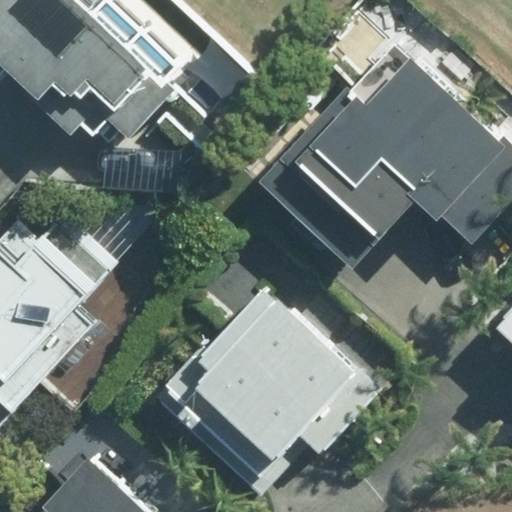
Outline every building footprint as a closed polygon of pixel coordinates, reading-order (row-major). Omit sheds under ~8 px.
[(188,52),(129,0),(0,0),(0,9),(78,79),(96,59),(117,77),(126,66),(153,91),(188,52)] [(511,137),(511,105),(436,39),(339,149),(416,216),(454,173),(469,186),(511,137)] [(34,210),(0,245),(0,391),(137,248),(81,195),(51,226),(34,210)] [(282,265),(170,385),(264,472),(317,415),(339,435),(397,372),(282,265)] [(197,511),(112,435),(41,511),(197,511)]
